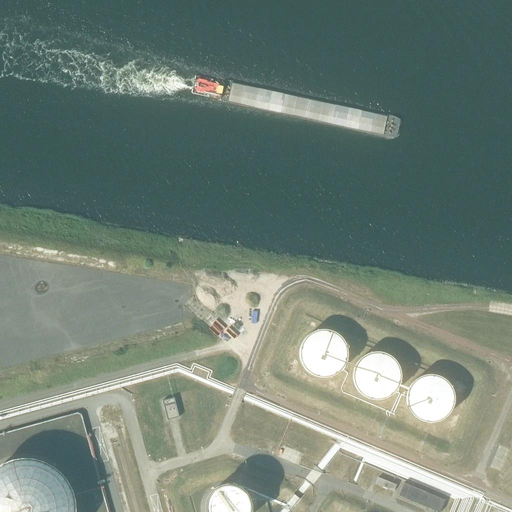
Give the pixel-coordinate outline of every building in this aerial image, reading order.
[(339,335),(337,333),(335,332),(334,331),(331,330),(329,330),(328,330),(326,329),(324,329),(323,329),(321,329),(318,330),(316,330),(315,330),(313,331),(312,332),(310,333),(309,334),(307,335),(306,336),(305,337),(304,339),(303,340),(302,342),(301,343),(300,345),(300,346),(299,348),(299,350),(298,352),(299,354),(299,356),(299,358),(299,359),(300,361),(300,363),(301,364),(301,365),(303,367),(304,369),(304,370),(306,371),(307,372),(308,373),(309,374),(311,375),(313,376),(315,376),(317,377),(320,378),(321,378),(323,378),(326,378),(328,377),(331,377),(333,376),(335,375),(336,374),(338,373),(339,372),(341,370),(343,368),(344,366),(345,365),(346,362),(347,360),(347,357),(347,356),(347,354),(347,352),(347,351),(347,349),(347,348),(346,346),(346,344),(344,342),(344,340),(343,339),(341,337),(339,335)] [(396,362),(395,360),(394,359),(392,358),(391,356),(389,355),(387,354),(385,353),(384,353),(382,352),(380,352),(379,352),(376,352),(374,352),(372,352),(370,352),(368,353),(367,354),(364,355),(363,356),(361,357),(360,358),(359,359),(357,361),(356,363),(355,364),(354,366),(354,367),(353,368),(353,370),(353,371),(352,372),(352,374),(352,376),(352,377),(352,378),(352,380),(353,382),(353,384),(354,386),(355,388),(356,388),(357,390),(358,392),(359,393),(361,395),(363,396),(366,398),(368,399),(371,399),(373,400),(376,400),(379,400),(381,400),(384,399),(385,398),(387,398),(389,396),(390,396),(391,395),(392,394),(393,393),(395,391),(396,390),(397,388),(398,386),(399,384),(399,383),(400,383),(400,381),(400,380),(401,378),(401,377),(401,376),(401,374),(401,373),(400,371),(400,370),(400,369),(399,368),(399,366),(398,365),(397,363),(396,362)] [(408,388),(407,389),(407,390),(406,391),(406,392),(406,394),(406,396),(405,396),(405,398),(405,399),(405,401),(406,402),(406,403),(406,404),(406,405),(407,407),(407,408),(408,409),(408,410),(410,412),(411,414),(413,416),(415,418),(417,419),(420,421),(422,422),(424,422),(425,422),(428,423),(431,423),(432,423),(434,422),(437,422),(439,421),(442,420),(444,418),(445,418),(446,417),(448,415),(448,414),(449,413),(450,412),(451,411),(452,409),(452,408),(452,407),(453,406),(453,404),(454,402),(454,401),(454,400),(454,398),(454,397),(454,395),(454,393),(453,393),(453,391),(452,389),(452,388),(451,386),(450,385),(449,383),(448,382),(446,381),(444,379),(443,378),(441,377),(439,376),(436,375),(434,374),(432,374),(430,374),(428,374),(426,374),(423,375),(422,375),(419,376),(417,378),(416,379),(414,380),(413,381),(411,383),(410,384),(409,386),(408,388)] [(179,417),(173,398),(162,401),(167,420),(169,420),(176,418),(179,417)] [(0,467),(0,511),(71,511),(71,498),(65,484),(55,473),(43,465),(28,461),(13,462),(0,467)] [(377,478),(374,484),(393,492),(395,485),(377,478)] [(429,498),(431,494),(403,483),(398,495),(437,511),(439,511),(443,504),(429,498)] [(248,501),(248,499),(247,497),(246,496),(245,494),(244,493),(242,491),(241,490),(239,489),(238,488),(236,487),(235,487),(233,486),(231,485),(228,485),(227,485),(225,485),(222,486),(221,486),(219,487),(218,487),(216,488),(214,490),(212,491),(211,493),(209,494),(208,496),(207,498),(206,500),(206,501),(205,503),(205,504),(205,506),(205,507),(205,509),(205,510),(205,511),(248,511),(249,511),(249,510),(249,509),(249,508),(249,507),(249,505),(249,503),(248,501)]
